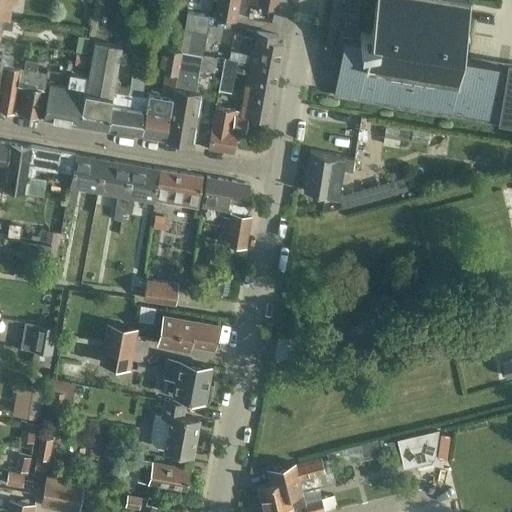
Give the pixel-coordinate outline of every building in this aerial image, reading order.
[(16,0),(0,0),(0,17),(9,19),(11,0),(16,1),(16,0)] [(217,0),(214,16),(235,19),(238,0),(217,0)] [(248,0),(248,5),(276,10),(277,0),(248,0)] [(334,90),(333,94),(394,105),(393,108),(395,108),(395,105),(405,106),(404,110),(406,110),(406,107),(416,108),(415,112),(417,112),(418,109),(450,114),(487,121),(511,124),(511,63),(507,63),(506,70),(496,69),(498,61),(462,55),(464,40),(463,40),(464,38),(465,37),(466,36),(467,36),(467,35),(468,35),(469,34),(470,34),(470,33),(469,33),(466,28),(469,10),(471,2),(470,0),(376,0),(370,33),(360,31),(359,38),(343,35),(341,47),(334,90)] [(184,28),(182,44),(203,48),(209,14),(187,11),(184,28)] [(9,19),(0,17),(0,40),(4,41),(1,40),(3,28),(13,30),(14,20),(9,19)] [(242,39),(242,25),(228,25),(229,39),(242,39)] [(272,104),(283,40),(276,39),(277,34),(255,30),(240,114),(263,118),(265,103),(272,104)] [(78,37),(75,50),(86,52),(88,39),(78,37)] [(2,54),(4,41),(0,40),(0,63),(11,66),(13,56),(2,54)] [(121,45),(94,40),(87,75),(87,76),(69,72),(69,75),(67,85),(49,82),(42,117),(79,124),(105,128),(113,89),(121,45)] [(177,71),(180,49),(162,45),(158,68),(165,70),(161,94),(148,91),(148,95),(141,134),(165,138),(173,86),(176,71),(177,71)] [(202,53),(180,49),(177,71),(176,71),(173,86),(165,138),(191,143),(200,90),(196,89),(198,78),(197,78),(202,53)] [(83,66),(85,56),(76,54),(74,64),(83,66)] [(23,68),(21,67),(19,83),(22,84),(19,102),(17,112),(18,112),(39,116),(47,72),(36,70),(38,60),(25,58),(23,68)] [(18,83),(19,83),(21,67),(11,66),(0,63),(0,91),(1,92),(0,100),(0,109),(13,112),(17,86),(18,83)] [(222,71),(218,91),(226,92),(230,73),(222,71)] [(141,134),(148,95),(128,92),(126,106),(111,103),(113,89),(105,128),(141,134)] [(245,130),(247,120),(248,116),(232,113),(233,108),(214,104),(211,122),(208,146),(233,150),(236,128),(245,130)] [(355,143),(364,145),(367,123),(358,122),(355,143)] [(385,126),(383,137),(398,139),(400,128),(385,126)] [(30,171),(31,165),(36,166),(69,171),(72,152),(30,144),(30,145),(0,139),(0,173),(4,174),(2,188),(27,192),(30,175),(30,171)] [(352,171),(354,156),(311,149),(304,190),(338,195),(340,180),(346,181),(348,170),(352,171)] [(97,190),(103,157),(75,152),(69,185),(67,200),(75,202),(78,187),(97,190)] [(103,157),(97,190),(117,194),(114,209),(123,210),(131,162),(103,157)] [(131,162),(123,210),(131,212),(133,197),(153,200),(154,198),(159,168),(131,162)] [(159,168),(154,198),(198,205),(202,175),(161,168),(159,168)] [(246,202),(249,186),(250,183),(206,175),(201,203),(227,208),(226,210),(230,211),(230,210),(249,213),(250,203),(246,202)] [(403,178),(388,182),(392,195),(407,191),(403,178)] [(250,214),(249,213),(230,210),(230,211),(225,242),(245,245),(250,214)] [(154,217),(153,227),(161,228),(162,218),(154,217)] [(49,232),(48,242),(57,244),(59,234),(49,232)] [(175,302),(178,282),(146,278),(143,298),(175,302)] [(157,342),(189,348),(190,341),(214,346),(218,323),(194,319),(163,313),(157,342)] [(50,352),(55,325),(38,322),(33,349),(50,352)] [(132,347),(136,327),(107,322),(103,342),(132,347)] [(59,339),(58,347),(70,349),(72,341),(59,339)] [(128,366),(132,347),(103,342),(100,361),(128,366)] [(48,364),(50,352),(33,349),(31,362),(48,364)] [(210,364),(168,357),(164,375),(176,377),(173,394),(204,400),(208,375),(210,364)] [(506,376),(511,374),(511,359),(502,362),(506,376)] [(38,418),(43,390),(28,388),(24,415),(38,418)] [(53,389),(50,406),(62,408),(65,391),(53,389)] [(152,438),(153,442),(156,445),(160,446),(164,447),(164,448),(192,453),(199,418),(182,414),(184,402),(164,399),(161,414),(155,413),(151,434),(152,438)] [(37,425),(24,422),(21,440),(33,442),(37,425)] [(409,437),(398,440),(404,465),(416,462),(415,457),(416,457),(433,452),(437,430),(409,437)] [(48,458),(52,438),(40,436),(36,456),(48,458)] [(381,441),(360,446),(362,454),(383,449),(381,441)] [(17,456),(14,469),(25,472),(28,459),(17,456)] [(189,467),(142,458),(137,480),(148,482),(185,488),(189,467)] [(296,465),(295,462),(267,469),(270,482),(258,485),(264,511),(297,511),(306,510),(306,511),(308,511),(324,508),(321,497),(305,501),(299,477),(324,471),(321,459),(296,465)] [(22,485),(24,473),(8,470),(6,482),(22,485)] [(53,507),(58,478),(45,475),(40,505),(53,507)] [(65,509),(71,480),(58,478),(53,507),(65,509)] [(78,511),(83,482),(71,480),(65,509),(78,511)] [(127,493),(125,505),(139,507),(141,496),(127,493)] [(11,511),(32,511),(34,503),(9,498),(7,511),(11,511)]
